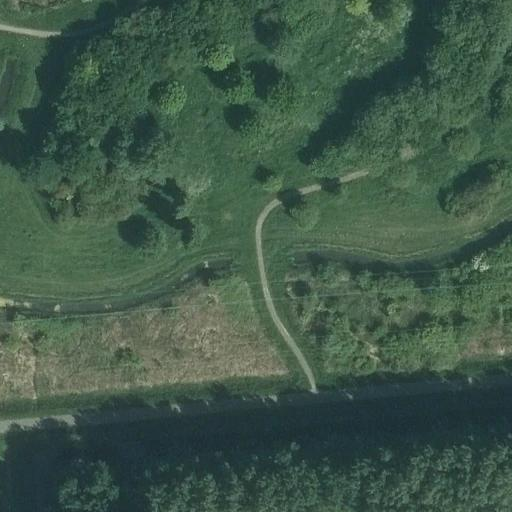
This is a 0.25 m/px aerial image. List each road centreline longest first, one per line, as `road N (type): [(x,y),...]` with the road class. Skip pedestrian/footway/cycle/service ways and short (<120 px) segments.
road 1 (unknown): [(0,280),(139,284),(184,258),(253,241),(344,237),(423,248),(511,209)]
road 2 (unknown): [(0,19),(35,59),(36,76),(0,158)]
